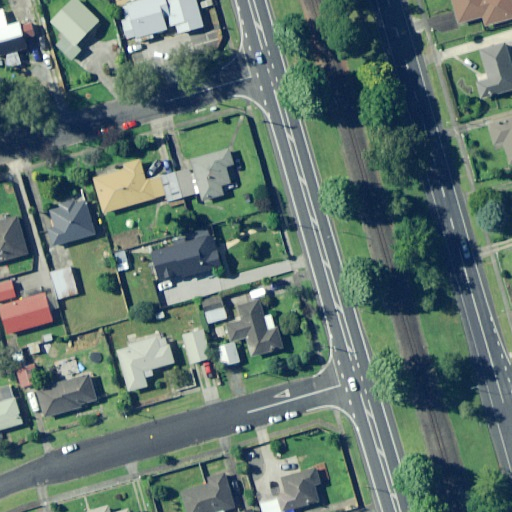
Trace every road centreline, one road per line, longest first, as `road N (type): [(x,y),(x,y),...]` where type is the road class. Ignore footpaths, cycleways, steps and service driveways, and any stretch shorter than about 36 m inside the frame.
road 1 (tertiary): [(388,0),(498,382)]
road 2 (residential): [(0,488),(33,471),(359,381)]
road 3 (primary): [(275,72),(359,381)]
road 4 (residential): [(0,152),(275,72)]
road 5 (primary): [(359,381),(395,511)]
